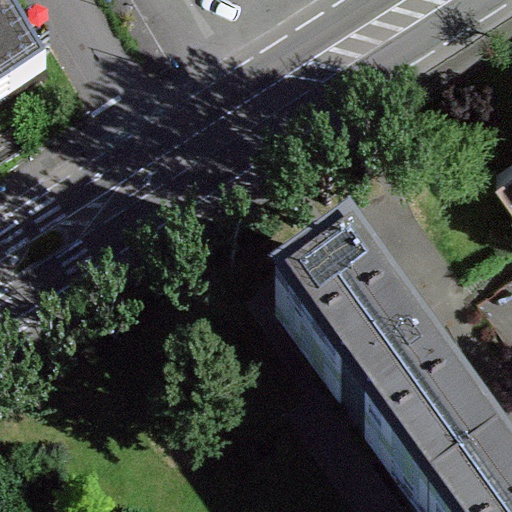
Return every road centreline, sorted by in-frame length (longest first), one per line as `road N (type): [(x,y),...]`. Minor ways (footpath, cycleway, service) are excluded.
road 1 (secondary): [(175,157),(417,0)]
road 2 (secondary): [(0,271),(175,157)]
road 3 (residential): [(175,157),(76,0)]
